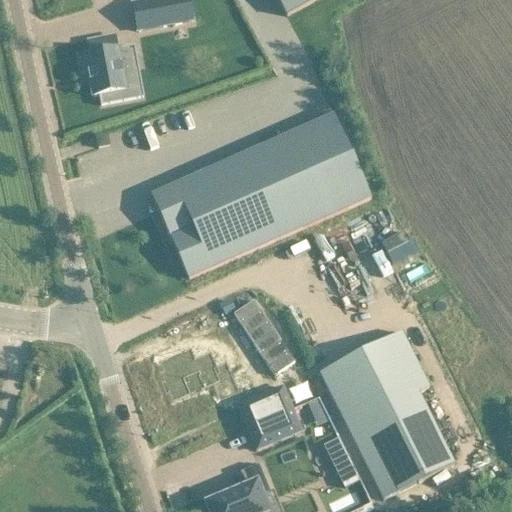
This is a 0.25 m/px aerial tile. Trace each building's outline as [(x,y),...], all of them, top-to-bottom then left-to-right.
[(186,0),(159,0),(130,5),(135,33),(190,23),(186,0)] [(276,0),(286,18),(318,0),(276,0)] [(94,99),(100,97),(101,106),(143,99),(134,49),(117,52),(115,38),(89,43),(91,57),(79,59),(82,75),(89,74),(94,99)] [(189,282),(371,201),(334,117),(152,198),(189,282)] [(107,136),(96,139),(98,150),(109,147),(107,136)] [(228,302),(219,307),(224,318),(234,312),(228,302)] [(253,304),(233,318),(274,377),(294,363),(253,304)] [(401,333),(318,375),(382,501),(453,466),(417,394),(428,388),(401,333)] [(194,348),(162,361),(167,371),(163,373),(176,402),(216,385),(222,400),(241,392),(229,365),(221,368),(214,351),(198,358),(194,348)] [(283,390),(238,408),(248,431),(292,412),(283,390)] [(323,413),(318,402),(308,406),(313,417),(323,413)] [(292,412),(248,431),(257,453),(301,434),(292,412)] [(345,458),(334,464),(341,478),(352,472),(345,458)] [(227,497),(206,506),(208,511),(268,511),(262,498),(270,495),(270,494),(258,467),(240,474),(246,489),(237,493),(237,492),(227,497)]
